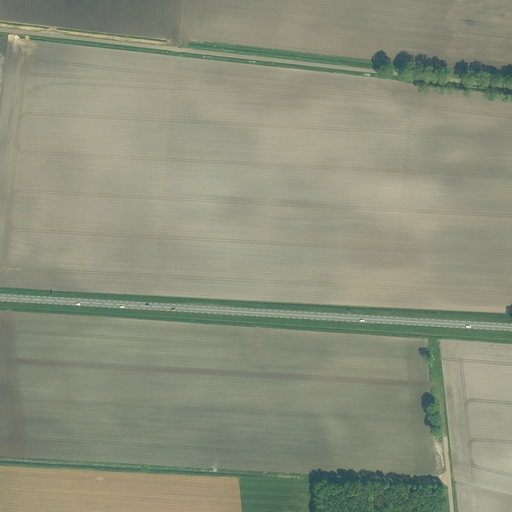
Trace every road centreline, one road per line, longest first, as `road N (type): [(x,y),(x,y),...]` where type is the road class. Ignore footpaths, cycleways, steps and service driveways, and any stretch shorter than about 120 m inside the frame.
road 1 (unclassified): [(0,29),(511,86)]
road 2 (primary): [(511,327),(0,297)]
